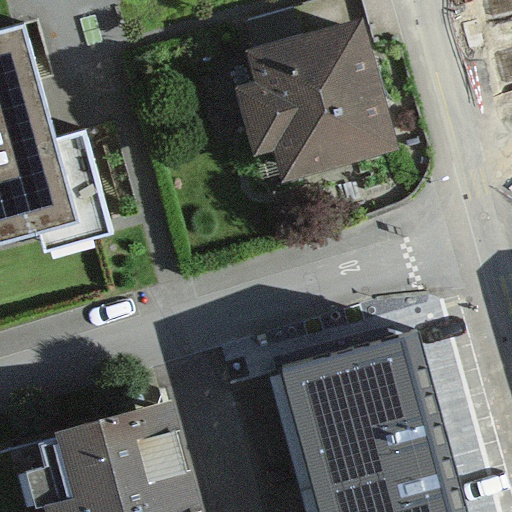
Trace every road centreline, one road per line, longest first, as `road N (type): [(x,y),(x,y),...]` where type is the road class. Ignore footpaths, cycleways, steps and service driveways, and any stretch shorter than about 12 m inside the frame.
road 1 (residential): [(0,383),(505,243)]
road 2 (residential): [(439,0),(505,243)]
